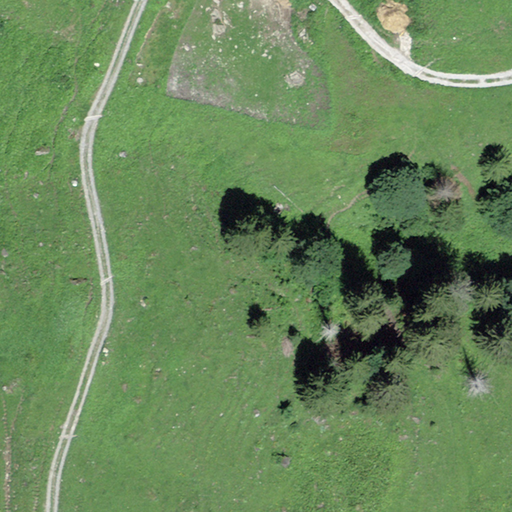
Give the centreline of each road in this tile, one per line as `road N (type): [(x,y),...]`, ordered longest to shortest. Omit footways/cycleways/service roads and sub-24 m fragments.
road 1 (track): [(150,0),(90,146),(115,306),(64,449),(53,511)]
road 2 (track): [(511,78),(426,74),(391,52),(342,0)]
